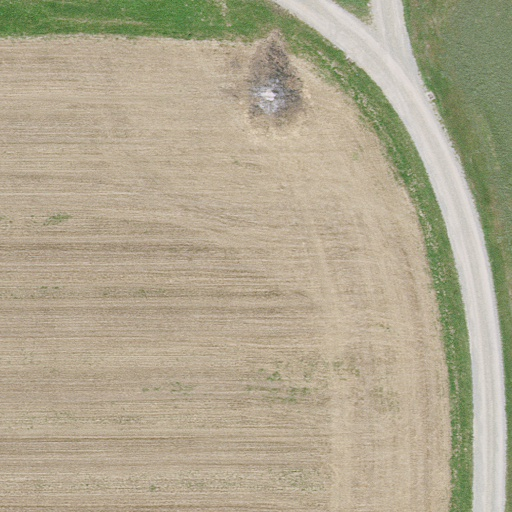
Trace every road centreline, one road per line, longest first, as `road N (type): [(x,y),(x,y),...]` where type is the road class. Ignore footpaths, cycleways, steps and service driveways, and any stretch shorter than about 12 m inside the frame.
road 1 (track): [(497,511),(487,315),(458,193),(410,85),(394,0)]
road 2 (track): [(289,0),(410,85)]
